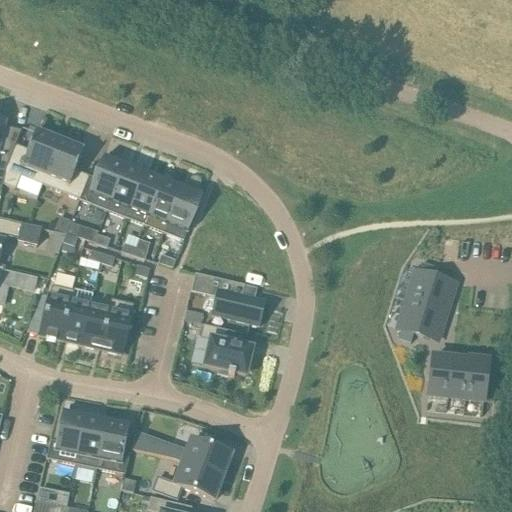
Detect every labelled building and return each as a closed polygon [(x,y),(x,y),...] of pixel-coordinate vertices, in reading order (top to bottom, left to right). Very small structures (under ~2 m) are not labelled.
[(0,109),(4,111),(11,86),(0,83),(0,109)] [(0,181),(3,182),(5,172),(14,150),(0,147),(0,126),(0,181)] [(42,187),(60,142),(36,133),(28,152),(15,147),(5,172),(2,186),(15,191),(20,178),(42,187)] [(60,142),(42,187),(79,202),(88,178),(75,173),(84,152),(60,142)] [(106,213),(124,168),(104,160),(96,181),(88,178),(79,202),(106,213)] [(124,168),(106,213),(125,220),(143,175),(124,168)] [(143,175),(125,220),(144,228),(162,183),(143,175)] [(20,189),(40,197),(43,188),(23,180),(20,189)] [(162,183),(144,228),(163,235),(181,190),(162,183)] [(163,235),(183,243),(201,198),(181,190),(163,235)] [(205,210),(197,230),(199,230),(200,228),(219,236),(239,270),(263,256),(239,213),(236,215),(235,215),(228,219),(206,211),(206,210),(205,210)] [(59,219),(54,231),(65,236),(70,223),(59,219)] [(0,221),(0,236),(18,241),(17,244),(37,249),(42,231),(23,227),(0,221)] [(66,236),(76,239),(80,228),(70,225),(66,236)] [(63,245),(74,249),(77,240),(76,239),(66,236),(63,245)] [(94,246),(106,249),(109,241),(97,237),(94,246)] [(136,250),(123,246),(121,254),(133,258),(136,250)] [(136,250),(133,258),(144,261),(147,254),(136,250)] [(88,262),(100,266),(103,256),(91,253),(88,262)] [(100,266),(111,269),(114,260),(103,256),(100,266)] [(159,266),(172,270),(174,262),(162,258),(159,266)] [(415,274),(406,303),(446,315),(455,286),(431,279),(434,270),(421,266),(418,275),(415,274)] [(135,277),(146,281),(149,272),(138,268),(135,277)] [(195,276),(191,294),(216,300),(212,317),(259,328),(264,305),(242,300),(244,288),(195,276)] [(52,288),(40,338),(60,343),(72,293),(52,288)] [(90,307),(78,304),(71,302),(73,293),(72,293),(60,343),(80,348),(90,307)] [(109,311),(90,307),(80,348),(100,353),(112,302),(111,302),(109,311)] [(133,307),(112,302),(100,353),(121,358),(133,307)] [(406,303),(397,331),(400,332),(397,341),(410,345),(413,336),(437,344),(446,315),(406,303)] [(200,341),(210,343),(204,369),(217,372),(216,376),(233,380),(234,376),(245,378),(246,374),(249,374),(254,357),(250,356),(251,351),(226,345),(228,333),(203,327),(202,329),(203,329),(200,341)] [(432,360),(428,399),(446,401),(451,362),(432,360)] [(451,362),(446,401),(464,403),(469,364),(451,362)] [(469,364),(464,403),(483,406),(483,404),(485,392),(486,380),(487,368),(488,366),(469,364)] [(487,368),(486,380),(496,381),(497,369),(487,368)] [(486,380),(485,392),(494,393),(496,381),(486,380)] [(485,392),(483,404),(493,405),(494,393),(485,392)] [(50,443),(46,461),(75,467),(84,419),(62,415),(57,444),(50,443)] [(84,419),(75,467),(96,471),(106,424),(84,419)] [(106,424),(96,471),(124,477),(129,456),(122,455),(128,428),(106,424)] [(136,427),(130,453),(144,456),(150,431),(136,427)] [(170,450),(167,460),(174,462),(182,465),(222,480),(230,457),(191,443),(187,452),(186,456),(170,450)] [(157,480),(152,493),(177,502),(181,490),(214,502),(222,480),(182,465),(174,486),(157,480)] [(121,492),(121,493),(132,496),(133,494),(135,484),(123,481),(121,492)] [(146,511),(182,511),(184,508),(150,500),(146,511)]
